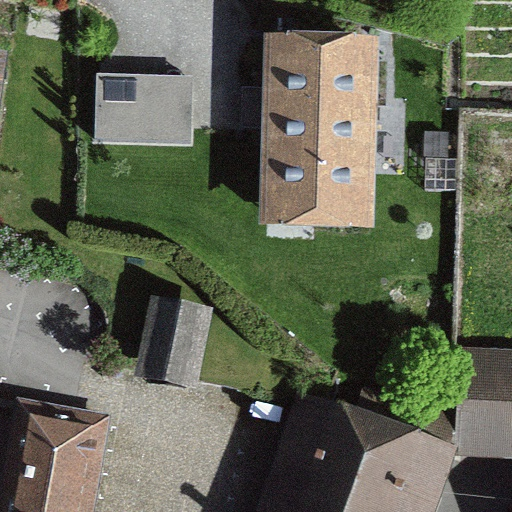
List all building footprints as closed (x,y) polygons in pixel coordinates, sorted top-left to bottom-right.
[(266,218),(366,221),(371,51),(271,48),(266,218)] [(192,74),(96,72),(95,141),(191,143),(192,74)] [(457,163),(458,109),(416,105),(413,161),(457,163)] [(149,357),(191,365),(201,317),(159,309),(149,357)] [(194,382),(256,393),(266,332),(204,321),(194,382)] [(511,361),(464,358),(459,421),(449,420),(441,449),(511,452),(511,361)] [(364,391),(356,419),(441,449),(449,420),(450,411),(364,391)] [(92,511),(110,413),(23,399),(22,407),(3,511),(92,511)] [(409,511),(418,487),(307,446),(283,511),(409,511)]
